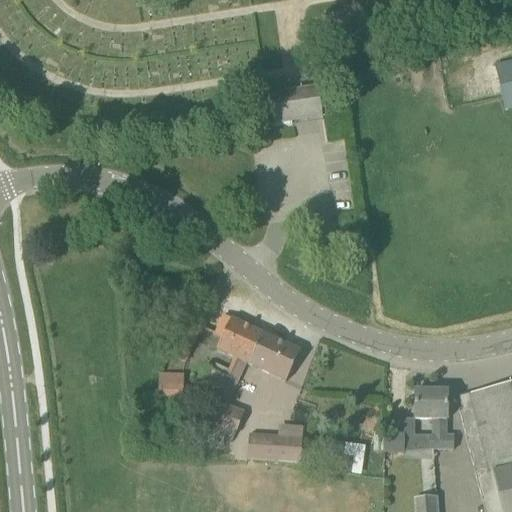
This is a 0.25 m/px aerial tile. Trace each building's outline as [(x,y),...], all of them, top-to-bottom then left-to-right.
[(511,61),(495,66),(502,97),(505,112),(511,110),(511,61)] [(291,125),(289,105),(286,91),(268,94),(273,128),(291,125)] [(223,398),(240,362),(246,349),(252,352),(260,334),(230,321),(223,317),(215,334),(223,338),(217,351),(234,359),(225,379),(206,370),(198,387),(223,398)] [(185,363),(201,328),(202,327),(185,319),(168,356),(185,363)] [(246,349),(240,362),(285,383),(300,352),(260,334),(252,352),(246,349)] [(159,407),(183,407),(182,374),(158,375),(159,407)] [(458,411),(464,430),(485,511),(511,511),(511,384),(459,398),(462,410),(458,411)] [(403,455),(414,453),(414,422),(431,422),(431,438),(428,438),(428,451),(453,451),(453,438),(446,438),(447,393),(429,393),(427,389),(418,389),(416,392),(414,392),(414,420),(403,420),(404,437),(403,455)] [(209,435),(231,443),(243,413),(220,405),(209,435)] [(246,461),(299,464),(301,440),(248,437),(246,461)] [(403,455),(404,437),(383,437),(383,455),(403,455)] [(341,474),(345,444),(329,442),(325,472),(341,474)] [(344,475),(365,475),(366,445),(345,444),(344,475)] [(412,511),(437,511),(436,498),(412,499),(412,511)]
